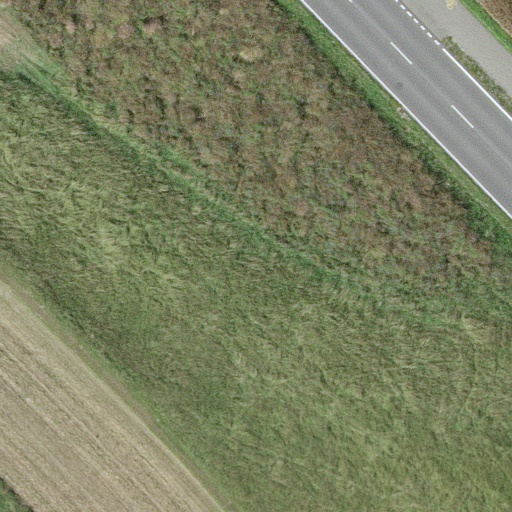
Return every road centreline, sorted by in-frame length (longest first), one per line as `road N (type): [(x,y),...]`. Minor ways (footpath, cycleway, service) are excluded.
road 1 (track): [(195,511),(0,289)]
road 2 (primary): [(360,0),(511,158)]
